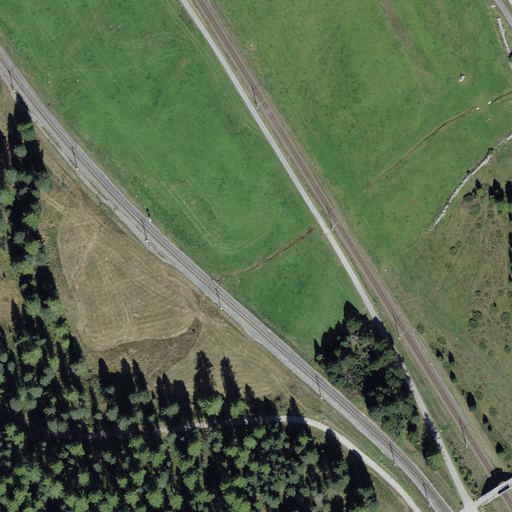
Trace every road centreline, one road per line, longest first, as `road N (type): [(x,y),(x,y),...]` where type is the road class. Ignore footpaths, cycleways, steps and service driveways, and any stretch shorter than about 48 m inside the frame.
road 1 (track): [(184,0),(397,351),(471,508)]
road 2 (track): [(0,410),(89,437),(299,418),(323,424),(366,458),(417,511)]
